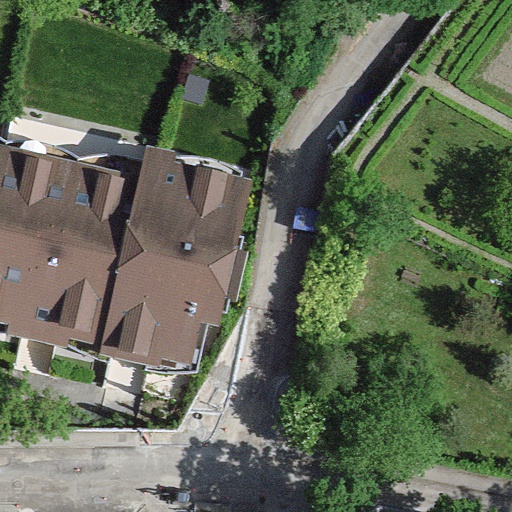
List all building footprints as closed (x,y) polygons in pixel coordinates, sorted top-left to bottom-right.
[(19,157),(26,169),(46,173),(58,166),(75,170),(79,151),(62,142),(43,136),(25,134),(6,134),(2,153),(19,157)] [(99,186),(119,190),(131,182),(148,187),(152,168),(135,159),(117,153),(98,151),(79,151),(75,170),(92,174),(99,186)] [(0,309),(20,314),(18,325),(38,330),(56,334),(58,323),(113,336),(110,347),(128,351),(149,356),(151,345),(181,353),(189,321),(195,322),(197,310),(211,314),(240,187),(182,172),(174,160),(155,156),(152,168),(148,187),(131,182),(119,190),(99,186),(92,174),(75,170),(58,166),(46,173),(26,169),(19,157),(2,153),(0,152),(0,309)] [(0,328),(18,325),(20,314),(0,309),(0,328)] [(149,356),(145,371),(157,373),(170,374),(184,372),(198,368),(211,314),(197,310),(195,322),(189,321),(181,353),(151,345),(149,356)] [(107,362),(110,347),(113,336),(58,323),(56,334),(67,344),(80,353),(93,358),(107,362)]
